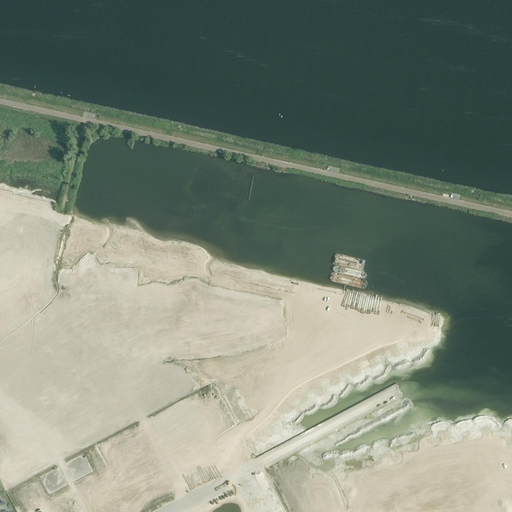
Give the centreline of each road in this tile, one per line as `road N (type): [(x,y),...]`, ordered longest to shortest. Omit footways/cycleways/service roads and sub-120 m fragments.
road 1 (unclassified): [(0,101),(511,214)]
road 2 (track): [(47,272),(87,120)]
